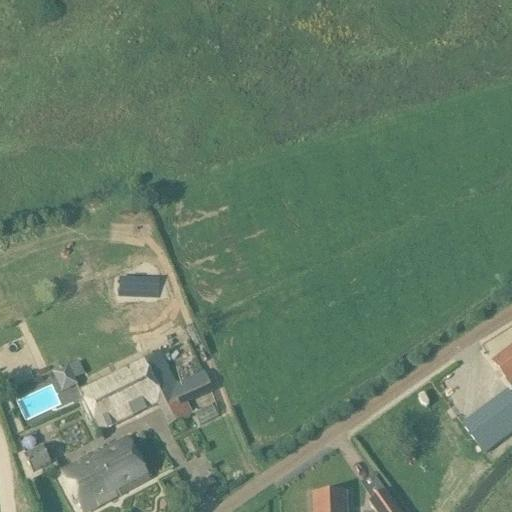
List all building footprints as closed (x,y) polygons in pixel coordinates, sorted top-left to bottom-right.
[(77,249),(139,231),(128,196),(66,215),(77,249)] [(511,348),(494,362),(511,387),(511,348)] [(180,394),(177,387),(160,353),(146,360),(167,401),(180,394)] [(167,401),(146,360),(146,358),(80,390),(101,433),(167,401)] [(70,367),(75,379),(85,375),(79,362),(70,367)] [(177,387),(180,394),(185,404),(214,389),(206,373),(177,387)] [(35,403),(38,402),(31,388),(16,395),(26,416),(38,410),(35,403)] [(511,434),(511,421),(496,400),(461,425),(484,456),(511,434)] [(195,413),(202,426),(220,417),(213,404),(195,413)] [(129,437),(62,471),(83,511),(89,511),(151,480),(129,437)] [(43,453),(24,463),(29,474),(48,464),(43,453)] [(399,511),(385,491),(369,503),(375,511),(399,511)] [(347,511),(347,494),(313,495),(313,511),(347,511)]
